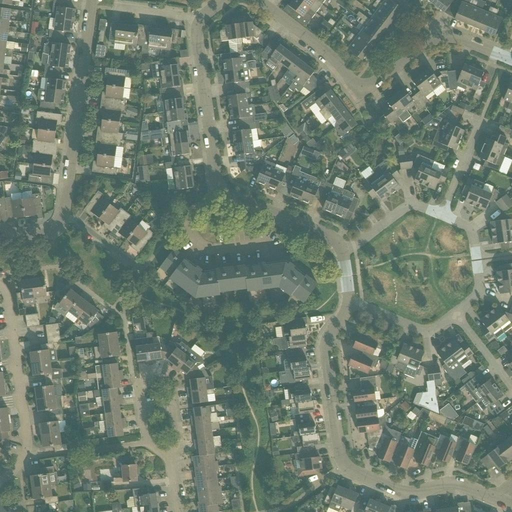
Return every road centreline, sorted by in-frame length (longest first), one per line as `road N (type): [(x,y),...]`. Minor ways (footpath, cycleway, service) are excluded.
road 1 (residential): [(501,501),(449,483),(410,494),(345,465),(324,344),(347,299)]
road 2 (residential): [(511,60),(447,41),(367,91),(264,4)]
road 3 (residential): [(65,217),(92,0)]
road 4 (residential): [(0,284),(30,441),(0,489)]
road 5 (residential): [(219,188),(199,23)]
road 6 (residential): [(168,449),(175,440),(162,379),(136,384),(146,443)]
road 7 (residential): [(272,260),(268,243),(200,245),(189,223),(219,188)]
road 8 (residential): [(342,249),(219,188)]
